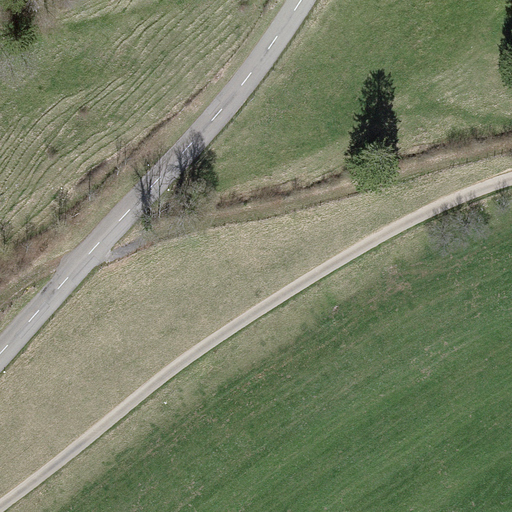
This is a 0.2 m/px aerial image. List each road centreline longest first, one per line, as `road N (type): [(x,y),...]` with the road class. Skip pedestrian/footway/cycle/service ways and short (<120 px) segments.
road 1 (track): [(511,176),(328,263),(214,336),(0,502)]
road 2 (track): [(0,302),(35,275),(177,228),(511,144)]
road 3 (tertiary): [(0,346),(217,108),(299,0)]
